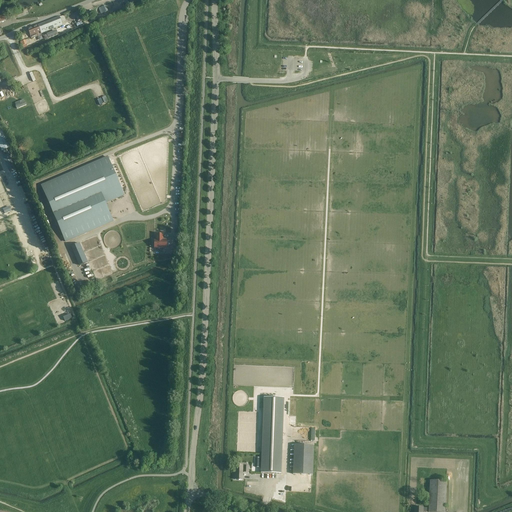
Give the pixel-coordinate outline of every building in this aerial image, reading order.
[(59,17),(38,25),(41,34),(60,25),(61,27),(62,26),(62,25),(62,23),(65,21),(63,15),(59,17)] [(38,25),(37,25),(27,29),(31,39),(41,35),(41,34),(38,25)] [(20,104),(15,106),(17,109),(24,106),(26,105),(24,100),(19,101),(20,104)] [(14,168),(13,166),(8,155),(3,157),(7,168),(9,171),(14,168)] [(41,186),(65,242),(113,221),(105,203),(124,195),(108,157),(41,186)] [(163,238),(163,235),(156,235),(156,240),(154,240),(154,248),(166,248),(166,240),(162,240),(162,238),(163,238)] [(70,247),(78,265),(87,261),(79,243),(70,247)] [(281,474),(283,413),(284,399),(284,398),(279,398),(264,398),(263,412),(261,473),(276,474),(281,474)] [(293,475),(312,475),(313,446),(294,445),(293,475)] [(248,473),(248,466),(243,466),(243,465),(235,465),(235,480),(242,480),(243,472),(248,473)] [(445,511),(446,481),(430,481),(429,508),(428,511),(445,511)]
